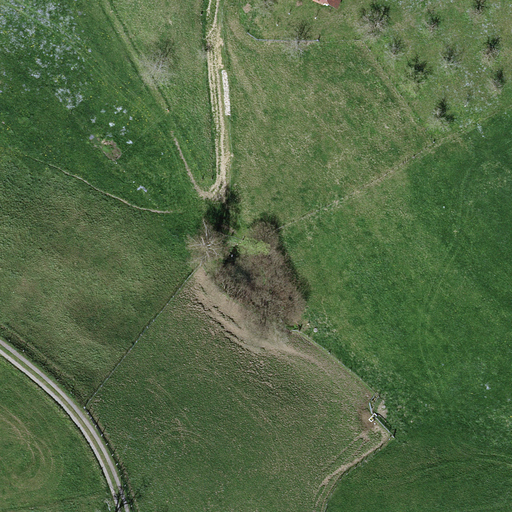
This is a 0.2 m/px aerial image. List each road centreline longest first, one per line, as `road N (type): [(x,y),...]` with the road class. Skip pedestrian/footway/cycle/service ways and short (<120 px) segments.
road 1 (track): [(124,511),(84,426),(0,346)]
road 2 (track): [(219,192),(213,0)]
